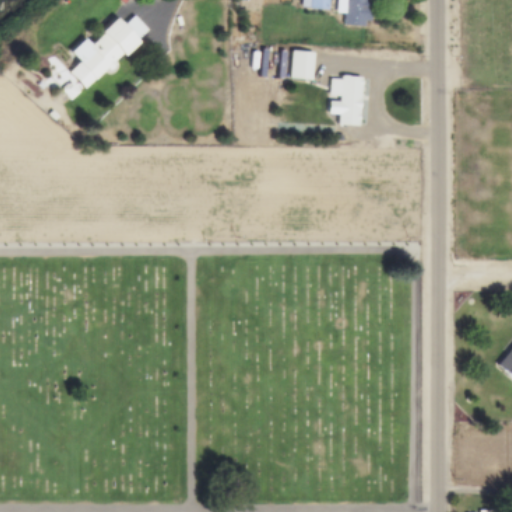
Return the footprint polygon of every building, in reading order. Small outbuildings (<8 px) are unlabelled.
[(300,0),(300,8),(326,8),(326,0),(300,0)] [(366,27),(368,0),(336,0),(335,12),(342,12),(342,25),(366,27)] [(148,34),(133,16),(120,26),(115,20),(87,43),(84,39),(68,52),(77,63),(66,73),(80,90),(148,34)] [(309,79),(309,52),(288,52),(288,79),(309,79)] [(335,125),(356,126),(358,77),(328,76),(326,113),(335,114),(335,125)] [(511,344),(494,367),(511,380),(511,344)]
